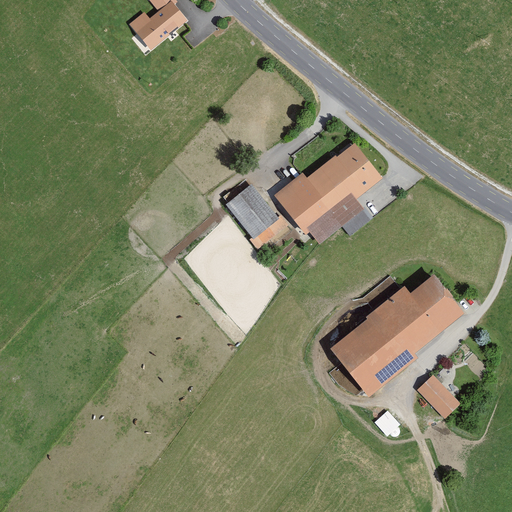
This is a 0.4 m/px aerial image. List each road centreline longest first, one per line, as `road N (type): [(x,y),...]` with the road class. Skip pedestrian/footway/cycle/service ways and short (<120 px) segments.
road 1 (secondary): [(511,213),(420,154),(235,0)]
road 2 (track): [(430,460),(402,401),(412,376),(479,311),(511,241)]
